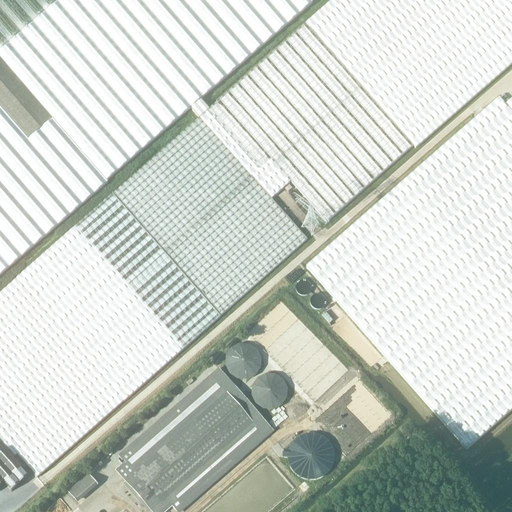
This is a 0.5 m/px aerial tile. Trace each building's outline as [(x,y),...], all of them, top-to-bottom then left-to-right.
[(0,456),(6,451),(14,461),(19,457),(39,480),(125,402),(307,240),(292,224),(270,200),(289,183),(325,223),(511,60),(511,0),(334,0),(210,110),(199,98),(189,107),(200,119),(80,224),(17,280),(0,294),(0,456)] [(0,0),(0,272),(55,224),(189,107),(199,98),(309,0),(0,0)] [(355,224),(306,267),(432,411),(466,450),(511,410),(511,103),(510,105),(502,96),(432,157),(355,224)] [(222,371),(213,378),(122,458),(127,464),(117,472),(152,511),(167,511),(173,507),(177,511),(180,511),(274,430),(222,371)] [(12,460),(0,471),(0,497),(24,473),(13,461),(12,460)] [(88,476),(68,493),(76,502),(96,485),(88,476)]
